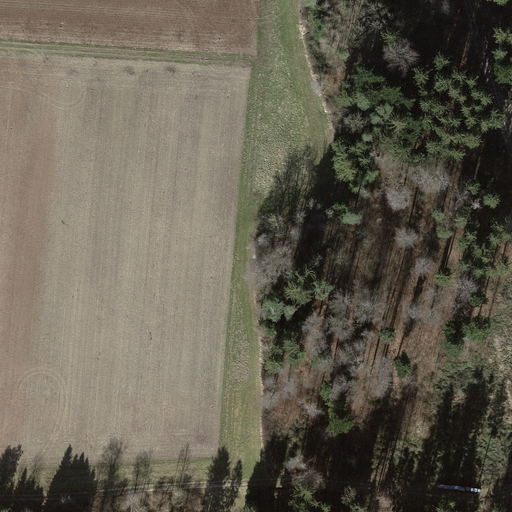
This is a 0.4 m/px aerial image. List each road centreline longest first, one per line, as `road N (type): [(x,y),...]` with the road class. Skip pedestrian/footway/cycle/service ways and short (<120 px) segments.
road 1 (track): [(511,492),(349,480),(0,499)]
road 2 (track): [(469,0),(511,148)]
